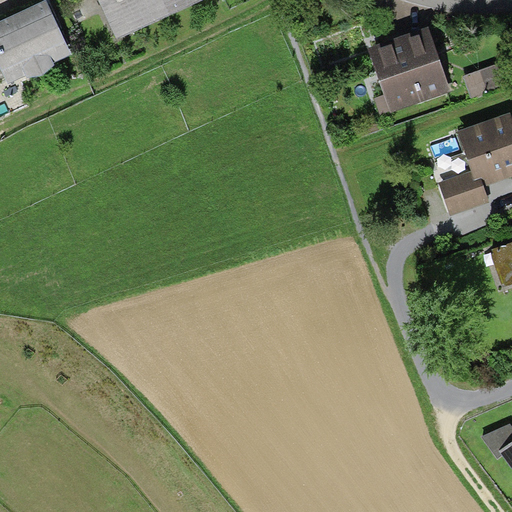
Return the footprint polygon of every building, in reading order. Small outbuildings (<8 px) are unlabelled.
[(99,0),(119,42),(209,0),(99,0)] [(0,23),(0,70),(8,86),(26,78),(27,81),(43,79),(54,70),(53,66),(72,58),(46,1),(0,23)] [(425,27),(364,51),(389,113),(450,88),(425,27)] [(511,69),(508,60),(465,77),(474,99),(511,83),(511,69)] [(511,118),(511,116),(456,135),(469,173),(439,184),(450,217),(488,204),(482,185),(511,174),(511,118)] [(511,243),(488,253),(502,290),(511,286),(511,243)] [(511,437),(506,428),(478,441),(490,458),(496,455),(511,477),(511,437)]
